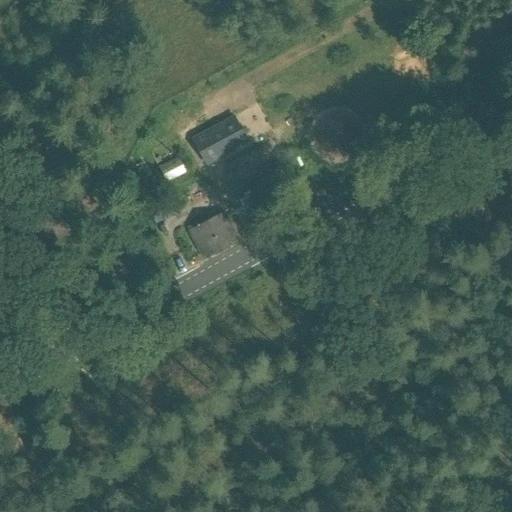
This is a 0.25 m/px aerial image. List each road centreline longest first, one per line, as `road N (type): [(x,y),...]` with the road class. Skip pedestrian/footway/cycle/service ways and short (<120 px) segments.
road 1 (tertiary): [(0,398),(511,113)]
road 2 (track): [(218,276),(218,345),(31,448),(0,476)]
